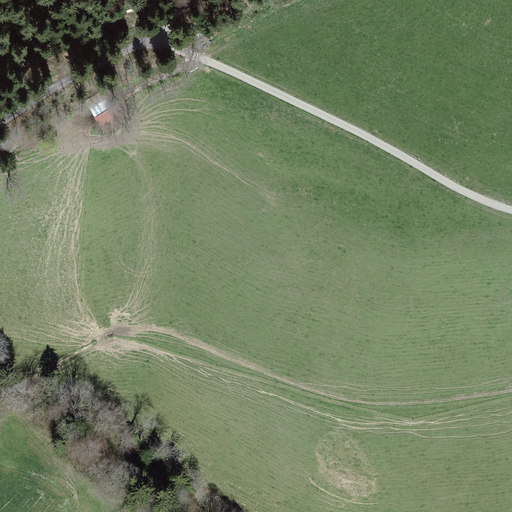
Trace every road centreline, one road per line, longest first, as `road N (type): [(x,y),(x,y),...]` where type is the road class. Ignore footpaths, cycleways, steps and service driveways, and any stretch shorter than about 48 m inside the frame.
road 1 (unclassified): [(157,37),(511,210)]
road 2 (unclassified): [(0,130),(61,84),(157,37)]
